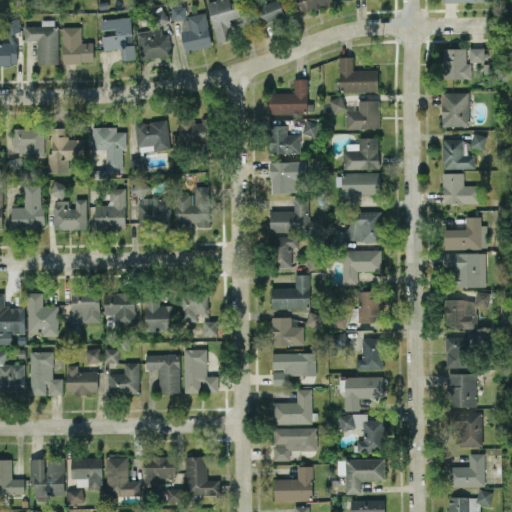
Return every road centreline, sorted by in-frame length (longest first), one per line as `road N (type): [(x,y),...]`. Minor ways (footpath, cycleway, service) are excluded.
road 1 (residential): [(409,0),(418,511)]
road 2 (residential): [(493,23),(355,28),(236,74),(128,93),(0,95)]
road 3 (residential): [(236,74),(242,511)]
road 4 (residential): [(241,426),(0,428)]
road 5 (residential): [(239,258),(0,261)]
